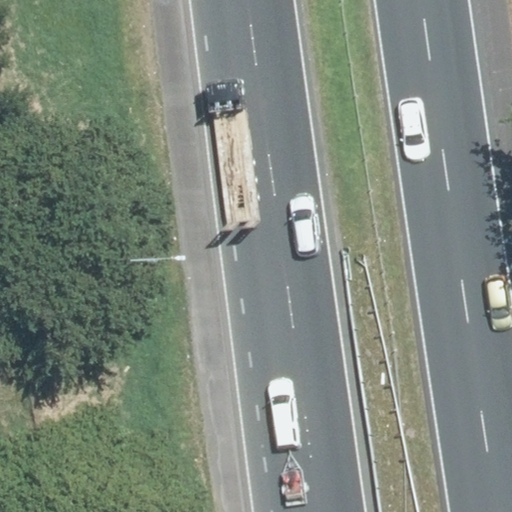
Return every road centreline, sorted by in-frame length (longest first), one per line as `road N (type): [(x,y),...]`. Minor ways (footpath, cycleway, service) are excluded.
road 1 (motorway): [(316,511),(242,0)]
road 2 (motorway): [(425,0),(498,511)]
road 3 (motorway): [(441,0),(511,371)]
